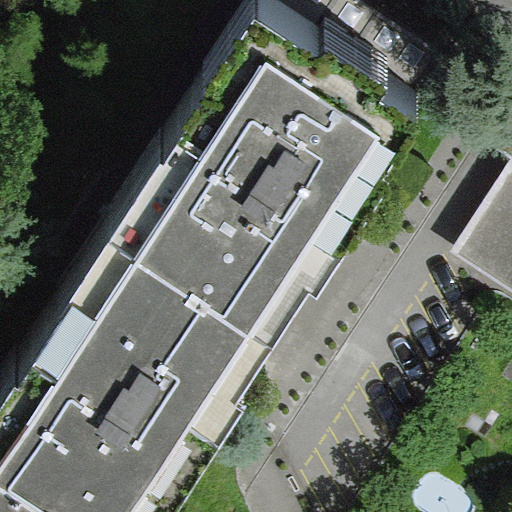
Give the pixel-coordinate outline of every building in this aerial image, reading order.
[(418,87),(283,0),(249,0),(115,206),(273,309),(418,87)] [(511,100),(360,0),(283,0),(418,87),(503,146),(511,152),(511,100)] [(511,165),(460,246),(511,280),(511,165)] [(138,511),(273,309),(115,206),(64,284),(0,379),(0,446),(100,511),(138,511)] [(0,511),(100,511),(0,446),(0,511)]
